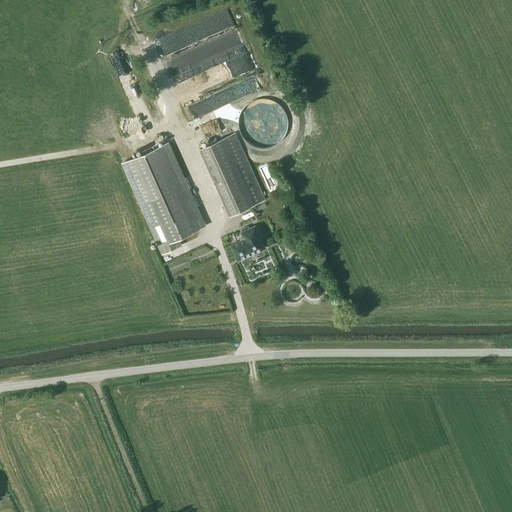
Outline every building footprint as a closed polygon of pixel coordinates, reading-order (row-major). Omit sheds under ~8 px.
[(190,118),(263,91),(246,45),(243,46),(236,27),(209,36),(217,59),(174,75),(177,83),(214,70),(222,91),(185,105),(190,118)] [(126,86),(139,84),(137,75),(124,77),(126,86)] [(265,199),(235,132),(200,148),(229,215),(265,199)] [(204,226),(167,143),(123,162),(149,220),(147,221),(162,254),(181,245),(178,238),(204,226)] [(265,247),(255,225),(241,231),(244,239),(231,245),(238,259),(265,247)] [(170,275),(206,261),(203,254),(213,250),(210,245),(166,262),(170,275)]
